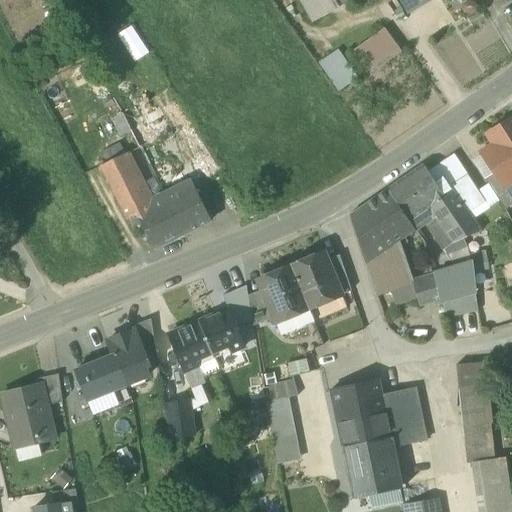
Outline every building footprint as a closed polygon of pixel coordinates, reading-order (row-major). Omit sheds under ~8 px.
[(300,0),(313,22),(352,0),(300,0)] [(400,0),(407,12),(426,0),(400,0)] [(69,28),(78,41),(102,28),(94,14),(69,28)] [(132,24),(118,33),(135,60),(149,52),(132,24)] [(352,51),(367,72),(396,52),(381,30),(352,51)] [(321,64),(339,89),(355,76),(338,52),(321,64)] [(157,103),(145,109),(155,130),(167,124),(157,103)] [(511,119),(501,126),(511,143),(511,119)] [(504,186),(511,181),(511,143),(501,126),(490,134),(496,144),(482,153),(484,156),(495,173),(504,187),(504,186)] [(450,186),(467,175),(454,153),(427,170),(435,183),(443,177),(450,186)] [(103,166),(129,218),(139,213),(138,212),(152,205),(126,154),(103,166)] [(473,162),(485,179),(495,173),(484,156),(473,162)] [(468,213),(465,209),(450,186),(443,177),(435,183),(427,170),(423,165),(388,189),(415,231),(426,224),(443,250),(454,242),(463,239),(480,232),(480,231),(468,213)] [(499,201),(505,210),(511,205),(511,198),(504,186),(504,187),(495,173),(485,179),(488,184),(499,201)] [(467,175),(450,186),(465,209),(483,198),(478,191),(467,175)] [(483,198),(485,202),(488,207),(499,201),(488,184),(478,191),(483,198)] [(193,185),(164,199),(172,215),(173,214),(183,235),(211,221),(193,185)] [(349,215),(366,264),(399,241),(415,231),(388,189),(380,194),(349,215)] [(485,202),(483,198),(465,209),(468,213),(485,202)] [(156,248),(183,235),(173,214),(172,215),(164,199),(152,205),(138,212),(139,213),(156,248)] [(467,247),(463,239),(454,242),(443,250),(455,269),(470,264),(469,255),(467,247)] [(404,255),(399,241),(366,264),(377,296),(391,291),(396,304),(418,298),(419,297),(413,281),(405,259),(404,255)] [(471,264),(471,266),(487,263),(484,251),(469,255),(470,264),(471,264)] [(306,263),(292,269),(309,309),(325,302),(323,298),(340,290),(327,260),(325,255),(321,254),(307,260),(306,263)] [(340,290),(342,295),(351,291),(339,255),(327,260),(340,290)] [(471,266),(472,273),(488,269),(487,263),(471,266)] [(471,264),(470,264),(455,269),(433,275),(438,296),(440,302),(442,301),(474,292),(472,273),(471,266),(471,264)] [(274,318),(291,311),(293,315),(309,309),(292,269),(278,275),(274,273),(261,279),(259,283),(262,290),(274,318)] [(419,297),(418,298),(419,302),(438,296),(433,275),(413,281),(419,297)] [(228,309),(236,328),(252,321),(248,296),(247,286),(223,296),(228,309)] [(252,321),(253,326),(274,318),(262,290),(248,296),(252,321)] [(323,298),(325,302),(342,295),(340,290),(323,298)] [(475,291),(474,292),(442,301),(445,316),(478,310),(475,291)] [(217,314),(199,322),(212,354),(229,347),(231,352),(244,346),(236,328),(228,309),(227,310),(228,313),(218,317),(217,314)] [(314,321),(309,309),(293,315),(299,328),(314,321)] [(299,328),(293,315),(291,311),(274,318),(281,335),(299,328)] [(134,330),(145,356),(156,351),(151,319),(131,327),(133,331),(134,330)] [(196,361),(212,354),(199,322),(198,321),(181,329),(182,332),(173,336),(171,333),(169,334),(185,372),(197,367),(198,366),(196,361)] [(108,341),(114,355),(123,379),(126,385),(148,376),(142,362),(145,356),(134,330),(133,331),(108,341)] [(197,367),(201,376),(219,369),(212,354),(196,361),(198,366),(197,367)] [(110,384),(123,379),(114,355),(75,371),(85,397),(111,386),(110,384)] [(306,359),(287,364),(290,377),(309,373),(306,359)] [(456,365),(463,426),(489,422),(491,422),(485,362),(456,365)] [(189,400),(191,410),(209,403),(201,385),(204,384),(201,376),(197,367),(185,372),(196,399),(189,400)] [(243,372),(248,404),(264,401),(262,389),(259,370),(243,372)] [(41,384),(46,404),(62,400),(59,378),(58,374),(37,379),(39,384),(41,384)] [(111,386),(85,397),(87,401),(126,385),(123,379),(110,384),(111,386)] [(331,391),(343,447),(391,438),(382,396),(378,380),(331,391)] [(272,401),(272,402),(287,398),(298,395),(294,381),(268,388),(272,401)] [(0,394),(0,395),(13,445),(15,445),(36,439),(37,443),(39,442),(55,438),(46,404),(41,384),(39,384),(0,394)] [(391,438),(392,446),(426,440),(415,388),(382,396),(391,438)] [(287,398),(272,402),(267,403),(273,439),(294,435),(287,398)] [(166,403),(171,439),(195,435),(191,410),(189,400),(166,403)] [(493,461),(489,422),(463,426),(467,464),(472,463),(493,461)] [(273,439),(278,464),(299,460),(294,435),(273,439)] [(342,447),(353,498),(368,495),(400,488),(401,488),(392,446),(391,438),(343,447),(342,447)] [(42,456),(39,442),(37,443),(36,439),(15,445),(19,462),(42,456)] [(115,452),(124,472),(137,465),(128,446),(115,452)] [(511,511),(511,505),(505,459),(493,461),(472,463),(478,511),(511,511)] [(50,482),(63,491),(72,479),(58,469),(50,482)] [(400,488),(368,495),(371,510),(403,503),(400,488)] [(71,502),(72,509),(78,509),(75,489),(63,491),(52,492),(54,504),(71,502)] [(405,511),(440,511),(438,498),(404,505),(405,511)] [(35,507),(35,511),(72,511),(72,509),(71,502),(54,504),(35,507)]
